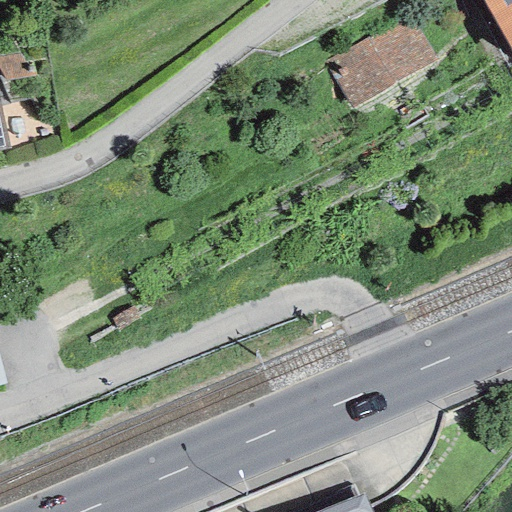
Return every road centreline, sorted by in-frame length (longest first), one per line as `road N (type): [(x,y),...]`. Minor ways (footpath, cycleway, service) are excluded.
road 1 (residential): [(388,382),(349,304),(311,296),(0,413)]
road 2 (residential): [(0,184),(59,169),(112,143),(293,0)]
road 3 (secondary): [(86,511),(388,382)]
road 4 (secondary): [(388,382),(511,331)]
